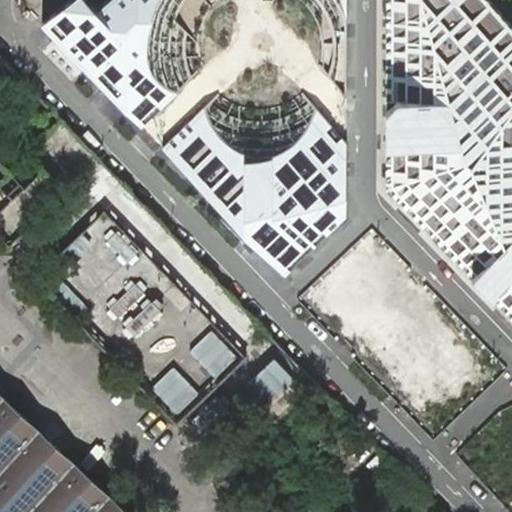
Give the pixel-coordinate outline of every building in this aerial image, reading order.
[(105,0),(97,8),(89,0),(69,0),(41,24),(141,126),(200,70),(198,61),(197,51),(196,40),(200,27),(205,16),(211,6),(217,0),(105,0)] [(346,0),(299,0),(303,2),(312,12),(317,26),(321,38),(321,54),(318,66),(346,97),(346,0)] [(511,27),(488,0),(375,0),(375,191),(511,332),(511,27)] [(52,128),(61,118),(0,54),(0,179),(10,169),(0,159),(0,89),(9,83),(20,95),(17,99),(38,121),(42,118),(52,128)] [(217,94),(161,148),(284,275),(346,214),(346,143),(302,93),(293,100),(284,105),(276,108),(263,109),(255,110),(243,107),(233,104),(225,99),(217,94)] [(101,158),(61,118),(52,128),(10,169),(0,179),(0,236),(9,247),(77,181),(101,158)] [(165,308),(135,277),(100,308),(131,341),(165,308)] [(239,358),(211,332),(190,352),(217,380),(239,358)] [(294,380),(274,360),(250,382),(268,403),(294,380)] [(199,394),(173,368),(151,388),(177,415),(199,394)] [(210,390),(189,423),(203,431),(224,399),(210,390)] [(0,511),(124,511),(0,395),(0,511)]
